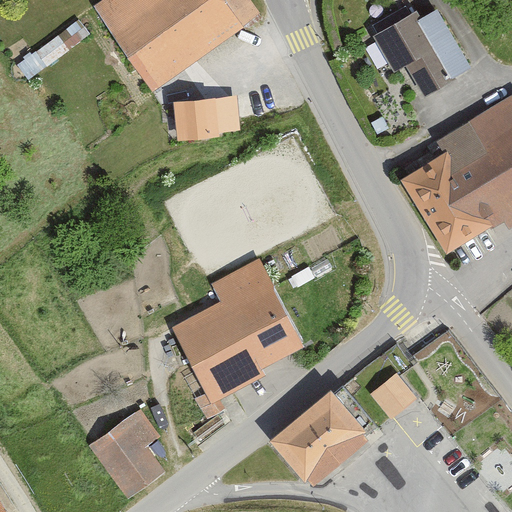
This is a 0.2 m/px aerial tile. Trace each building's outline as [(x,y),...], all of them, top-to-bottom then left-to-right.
[(130,0),(118,9),(165,74),(244,17),(231,0),(130,0)] [(418,92),(461,67),(426,7),(383,32),(418,92)] [(26,72),(90,33),(80,17),(16,56),(26,72)] [(173,94),(178,135),(219,131),(216,89),(173,94)] [(447,260),(511,218),(511,103),(394,178),(447,260)] [(196,400),(304,342),(263,266),(155,323),(196,400)] [(376,393),(399,416),(416,399),(394,376),(376,393)] [(281,442),(320,483),(373,431),(334,391),(281,442)] [(90,445),(134,494),(162,469),(118,420),(90,445)]
